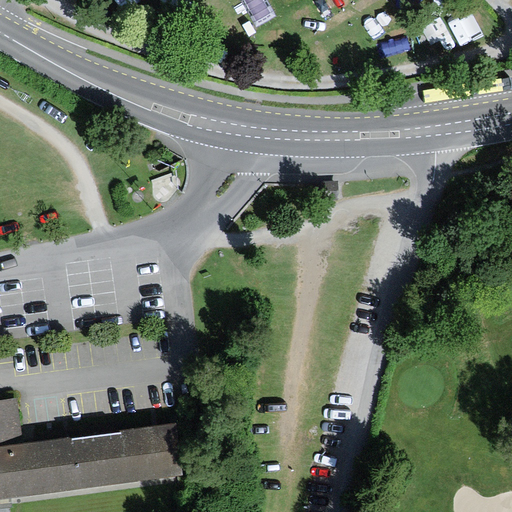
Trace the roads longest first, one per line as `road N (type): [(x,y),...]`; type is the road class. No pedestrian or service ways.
road 1 (secondary): [(511,117),(400,134),(249,132),(115,92),(0,32)]
road 2 (track): [(511,43),(304,84),(217,72),(139,49),(77,26),(58,0)]
road 3 (track): [(105,244),(75,160),(0,101)]
